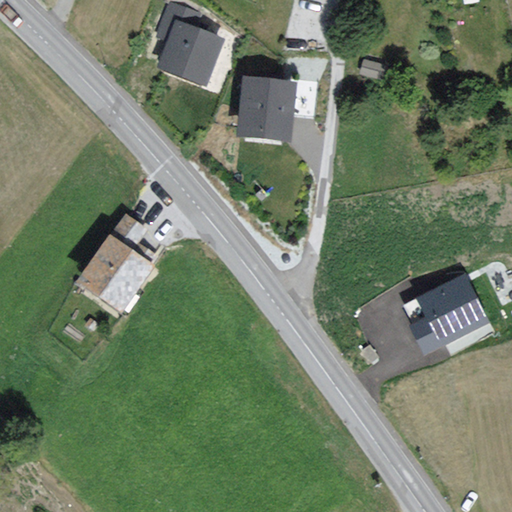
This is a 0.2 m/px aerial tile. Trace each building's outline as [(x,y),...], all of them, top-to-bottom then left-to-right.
[(203,82),(219,39),(192,29),(197,15),(171,5),(160,35),(169,38),(169,40),(159,66),(203,82)] [(384,65),(364,60),(363,66),(361,72),(380,77),(384,65)] [(292,84),(247,79),(242,132),(286,137),(292,84)] [(143,232),(125,220),(82,282),(120,308),(150,265),(134,253),(130,251),(143,232)] [(485,321),(464,277),(420,298),(431,319),(416,327),(427,350),(466,330),(485,321)]
